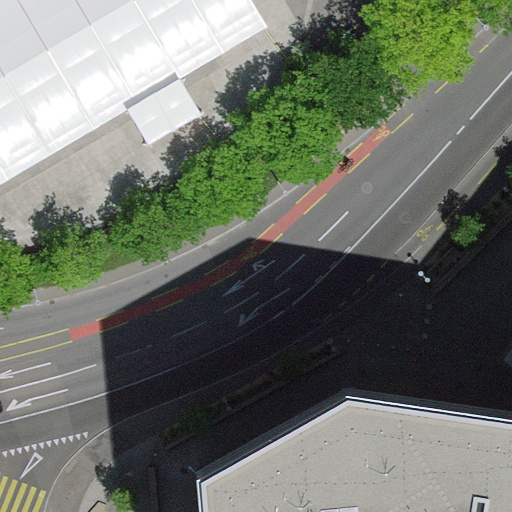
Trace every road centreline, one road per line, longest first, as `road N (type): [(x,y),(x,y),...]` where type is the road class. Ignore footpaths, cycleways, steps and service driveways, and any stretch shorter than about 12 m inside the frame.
road 1 (tertiary): [(0,408),(174,354),(238,322),(315,273),(395,193)]
road 2 (tertiary): [(395,193),(152,306),(0,330)]
road 3 (tertiary): [(511,71),(395,193)]
